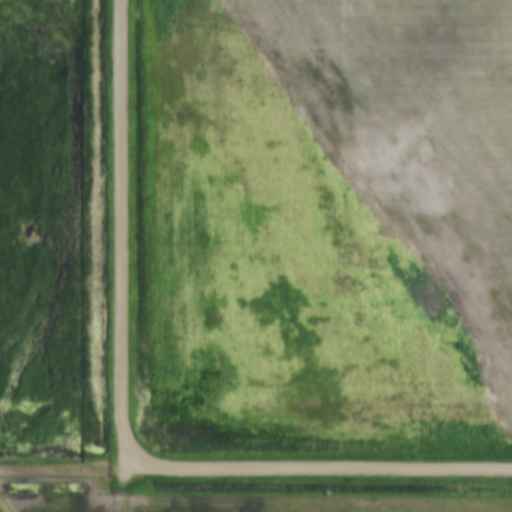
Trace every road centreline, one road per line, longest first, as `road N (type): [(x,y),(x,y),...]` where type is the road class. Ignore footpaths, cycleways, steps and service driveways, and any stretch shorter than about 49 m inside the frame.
road 1 (residential): [(122,469),(120,0)]
road 2 (residential): [(511,470),(122,469)]
road 3 (track): [(122,469),(0,467)]
